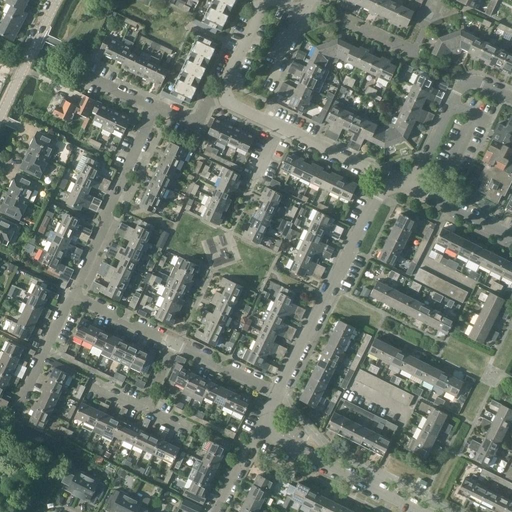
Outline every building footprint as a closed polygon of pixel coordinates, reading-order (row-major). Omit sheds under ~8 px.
[(23,11),(28,2),(23,0),(7,0),(6,3),(12,6),(23,11)] [(221,31),(226,20),(234,3),(235,0),(214,0),(203,23),(194,18),(192,22),(213,32),(214,28),(221,31)] [(372,15),(378,0),(365,0),(362,7),(369,10),(368,13),(372,15)] [(384,17),(391,2),(387,0),(378,0),(372,15),(376,17),(378,14),(384,17)] [(474,9),(477,0),(456,0),(474,9)] [(394,25),(402,7),(391,2),(384,17),(390,20),(389,23),(394,25)] [(493,10),(495,4),(489,2),(487,8),(493,10)] [(23,23),(28,13),(23,11),(12,6),(7,15),(23,23)] [(406,27),(413,12),(402,7),(394,25),(398,27),(399,24),(406,27)] [(490,16),(493,10),(487,8),(484,13),(490,16)] [(18,32),(23,23),(7,15),(2,24),(18,32)] [(488,28),(490,23),(483,20),(481,25),(488,28)] [(0,33),(13,41),(18,32),(2,24),(0,28),(0,33)] [(504,32),(506,27),(499,24),(497,29),(504,32)] [(190,104),(194,94),(212,55),(213,54),(217,44),(211,41),(213,37),(192,28),(190,32),(200,36),(172,95),(163,91),(161,95),(181,105),(183,101),(190,104)] [(453,56),(459,53),(461,49),(460,31),(438,38),(449,54),(453,56)] [(468,52),(475,38),(460,31),(461,49),(468,52)] [(105,52),(112,39),(106,36),(100,49),(105,52)] [(446,60),(449,54),(438,38),(431,53),(446,60)] [(478,60),(479,58),(486,43),(475,38),(468,52),(468,53),(474,56),(473,58),(478,60)] [(114,58),(121,43),(112,39),(105,52),(104,54),(114,58)] [(124,63),(128,55),(129,52),(133,43),(123,39),(121,43),(114,58),(123,63),(124,63)] [(331,64),(337,62),(339,58),(337,39),(315,47),(326,62),(331,64)] [(345,61),(352,46),(337,39),(339,58),(345,61)] [(488,65),(497,48),(486,43),(479,58),(485,61),(484,63),(488,65)] [(352,46),(345,61),(356,66),(364,49),(360,47),(358,49),(352,46)] [(323,68),(326,62),(315,47),(309,62),(323,68)] [(500,68),(507,53),(497,48),(488,65),(493,67),(494,65),(500,68)] [(367,72),(374,57),(367,53),(368,51),(364,49),(356,66),(367,72)] [(304,60),(307,53),(299,50),(296,56),(304,60)] [(131,72),(138,57),(129,52),(128,55),(124,63),(123,63),(121,67),(131,72)] [(510,76),(511,71),(511,55),(507,53),(500,68),(507,71),(506,74),(510,76)] [(141,77),(148,61),(138,57),(131,72),(141,77)] [(381,60),(374,57),(367,72),(378,77),(386,60),(382,58),(381,60)] [(388,82),(395,66),(389,64),(390,62),(386,60),(378,77),(388,82)] [(151,81),(158,66),(148,61),(141,77),(151,81)] [(306,67),(293,61),(290,66),(324,82),(329,71),(323,68),(309,62),(306,67)] [(161,86),(168,71),(158,66),(151,81),(161,86)] [(319,93),(324,82),(290,66),(288,72),(301,78),(299,83),(314,90),(319,93)] [(441,99),(444,93),(430,87),(433,81),(417,74),(412,86),(441,99)] [(347,85),(351,77),(346,75),(342,83),(347,85)] [(352,87),(355,80),(351,77),(347,85),(352,87)] [(296,89),(283,82),(280,88),(309,101),(314,90),(299,83),(296,89)] [(369,95),(373,88),(368,86),(365,93),(361,91),(360,94),(364,96),(366,94),(369,95)] [(441,99),(412,86),(407,97),(423,104),(425,99),(439,105),(441,99)] [(303,113),(309,101),(280,88),(277,94),(291,100),(288,106),(303,113)] [(380,100),(382,97),(375,94),(378,90),(373,88),(369,95),(374,97),(380,100)] [(88,118),(96,101),(84,95),(79,106),(63,99),(60,107),(57,105),(53,114),(71,122),(76,112),(88,118)] [(431,121),(434,116),(420,110),(423,104),(407,97),(402,108),(431,121)] [(331,139),(346,105),(336,100),(333,106),(326,121),(331,123),(325,137),(331,139)] [(104,125),(112,109),(101,104),(102,103),(97,101),(92,111),(97,113),(94,120),(104,125)] [(348,131),(355,116),(357,110),(346,105),(331,139),(336,142),(342,129),(348,131)] [(431,121),(402,108),(398,119),(413,126),(415,120),(428,127),(431,121)] [(112,134),(114,129),(122,114),(112,109),(104,125),(102,129),(112,134)] [(131,118),(128,117),(122,114),(114,129),(124,134),(126,129),(132,132),(138,120),(132,117),(131,118)] [(315,115),(312,120),(322,125),(324,120),(319,117),(315,115)] [(352,149),(366,121),(355,116),(348,131),(353,134),(347,147),(352,149)] [(493,141),(483,161),(492,166),(492,165),(504,171),(510,174),(511,170),(511,117),(505,128),(498,124),(494,133),(498,135),(501,136),(498,144),(495,142),(493,141)] [(218,138),(225,123),(215,118),(208,133),(218,138)] [(406,140),(413,126),(398,119),(395,125),(406,140)] [(369,142),(376,127),(376,126),(366,121),(352,149),(358,152),(364,139),(369,142)] [(226,146),(228,143),(235,127),(225,123),(218,138),(217,141),(226,146)] [(395,144),(406,140),(395,125),(391,123),(388,124),(395,144)] [(384,148),(395,144),(388,124),(384,126),(382,130),(384,148)] [(238,147),(245,132),(235,127),(228,143),(238,147)] [(384,148),(382,130),(376,127),(369,142),(384,148)] [(248,152),(255,136),(245,132),(238,147),(248,152)] [(48,159),(57,142),(38,133),(30,150),(48,159)] [(99,150),(102,144),(96,141),(94,145),(93,147),(99,150)] [(180,160),(185,150),(169,142),(165,152),(180,160)] [(40,177),(48,159),(30,150),(21,168),(40,177)] [(219,162),(221,157),(216,155),(217,153),(212,150),(211,153),(209,157),(219,162)] [(176,169),(180,160),(165,152),(160,162),(176,169)] [(287,155),(281,168),(291,173),(299,157),(293,154),(292,157),(287,155)] [(100,183),(103,177),(97,174),(102,164),(88,157),(80,174),(100,183)] [(228,166),(230,162),(221,157),(219,162),(228,166)] [(299,157),(291,173),(301,178),(307,164),(303,162),(304,160),(299,157)] [(171,179),(176,169),(160,162),(156,172),(171,179)] [(241,172),(243,168),(230,162),(228,166),(241,172)] [(307,164),(301,178),(310,182),(318,166),(312,163),(311,166),(307,164)] [(484,171),(479,180),(483,182),(479,191),(488,195),(486,198),(497,203),(502,195),(504,196),(511,180),(511,174),(510,174),(504,171),(492,165),(492,166),(488,174),(484,171)] [(318,166),(310,182),(320,187),(327,173),(323,171),(324,169),(318,166)] [(224,167),(219,177),(222,178),(222,179),(238,186),(241,181),(238,180),(241,175),(227,169),(224,167)] [(208,179),(211,173),(208,172),(203,170),(200,176),(208,179)] [(167,189),(171,179),(156,172),(151,182),(167,189)] [(327,173),(320,187),(330,192),(338,175),(332,173),(331,175),(327,173)] [(28,202),(37,184),(17,174),(8,193),(28,202)] [(97,188),(100,183),(80,174),(75,183),(90,190),(92,186),(97,188)] [(338,175),(330,192),(340,196),(346,182),(342,180),(343,178),(338,175)] [(222,178),(217,188),(231,195),(233,191),(235,192),(238,186),(222,179),(222,178)] [(162,199),(167,189),(151,182),(146,191),(162,199)] [(346,182),(340,196),(350,201),(350,200),(353,202),(356,195),(353,194),(357,185),(352,182),(350,184),(346,182)] [(91,202),(94,197),(88,194),(90,190),(75,183),(71,193),(91,202)] [(217,188),(213,198),(229,206),(231,200),(229,199),(231,195),(217,188)] [(264,192),(262,197),(278,205),(282,195),(268,188),(266,193),(264,192)] [(155,214),(162,199),(146,191),(139,207),(155,214)] [(0,210),(20,220),(28,202),(8,193),(0,210)] [(88,208),(91,202),(71,193),(66,203),(81,210),(83,206),(88,208)] [(210,197),(205,207),(208,208),(222,214),(224,210),(226,211),(229,206),(213,198),(210,197)] [(262,197),(259,203),(261,204),(259,208),(273,215),(278,205),(262,197)] [(208,208),(203,218),(207,220),(219,225),(222,220),(220,219),(222,214),(208,208)] [(255,211),(252,217),(269,224),(273,215),(259,208),(257,212),(255,211)] [(318,211),(313,221),(332,231),(335,225),(333,224),(335,220),(318,211)] [(81,232),(84,227),(78,224),(80,220),(66,213),(62,223),(81,232)] [(411,232),(416,221),(401,213),(395,225),(411,232)] [(44,227),(48,217),(44,215),(40,225),(44,227)] [(252,217),(250,222),(252,223),(250,227),(264,234),(269,224),(252,217)] [(0,242),(7,246),(17,226),(0,218),(0,242)] [(147,242),(154,226),(140,220),(136,230),(130,227),(127,233),(147,242)] [(313,221),(308,231),(328,240),(330,236),(332,238),(335,232),(332,231),(313,221)] [(78,238),(81,232),(62,223),(57,233),(71,240),(73,236),(78,238)] [(405,244),(411,232),(395,225),(390,236),(405,244)] [(246,231),(243,237),(259,244),(264,234),(250,227),(248,232),(246,231)] [(431,237),(434,229),(429,227),(426,235),(431,237)] [(447,248),(454,234),(443,228),(435,242),(447,248)] [(308,231),(304,241),(323,250),(326,251),(329,246),(326,244),(328,240),(308,231)] [(72,252),(75,246),(69,243),(71,240),(57,233),(52,243),(72,252)] [(142,252),(147,242),(127,233),(124,238),(130,241),(128,245),(133,247),(142,252)] [(458,254),(465,239),(454,234),(447,248),(458,254)] [(400,255),(405,244),(390,236),(384,247),(400,255)] [(469,259),(476,245),(465,239),(458,254),(469,259)] [(304,241),(299,251),(313,257),(315,253),(321,256),(323,250),(304,241)] [(423,252),(426,245),(422,242),(418,250),(423,252)] [(69,257),(72,252),(52,243),(48,252),(62,259),(64,255),(69,257)] [(142,252),(133,247),(128,245),(126,249),(121,247),(118,252),(138,262),(142,252)] [(480,265),(487,250),(476,245),(469,259),(480,265)] [(405,257),(400,255),(384,247),(379,259),(394,266),(397,260),(403,262),(405,257)] [(62,271),(65,266),(60,263),(62,259),(48,252),(43,250),(38,260),(62,271)] [(419,260),(423,252),(418,250),(414,257),(419,260)] [(491,270),(498,256),(487,250),(480,265),(491,270)] [(299,251),(295,260),(314,269),(317,263),(311,261),(313,257),(299,251)] [(133,271),(138,262),(118,252),(115,258),(121,261),(119,265),(133,271)] [(440,263),(443,256),(439,253),(435,260),(440,263)] [(502,276),(509,261),(498,256),(491,270),(502,276)] [(197,272),(200,266),(180,257),(175,267),(193,275),(195,271),(197,272)] [(451,268),(454,261),(450,259),(446,266),(451,268)] [(295,260),(290,270),(291,271),(290,271),(290,272),(290,273),(290,274),(290,275),(291,276),(292,277),(293,277),(294,277),(295,277),(296,277),(297,277),(297,276),(298,276),(298,275),(298,274),(303,277),(306,272),(311,275),(314,269),(295,260)] [(152,269),(155,263),(149,261),(146,266),(152,269)] [(456,271),(459,264),(454,261),(451,268),(456,271)] [(511,280),(511,262),(509,261),(502,276),(511,280)] [(14,273),(17,267),(10,263),(7,270),(14,273)] [(133,271),(119,265),(117,269),(109,265),(106,270),(109,272),(128,281),(133,271)] [(191,286),(193,281),(191,280),(193,275),(175,267),(170,277),(191,286)] [(420,281),(425,271),(420,268),(414,278),(420,281)] [(473,279),(476,272),(471,270),(468,277),(473,279)] [(425,284),(431,273),(425,271),(420,281),(425,284)] [(124,291),(128,281),(109,272),(106,277),(112,280),(110,284),(124,291)] [(477,281),(481,274),(476,272),(473,279),(477,281)] [(431,286),(436,276),(431,273),(425,284),(431,286)] [(436,289),(441,279),(436,276),(431,286),(436,289)] [(188,292),(191,286),(170,277),(166,286),(166,287),(184,295),(186,291),(188,292)] [(239,297),(243,287),(223,278),(221,283),(226,286),(224,290),(239,297)] [(441,292),(447,281),(441,279),(436,289),(441,292)] [(382,301),(389,287),(378,281),(371,296),(382,301)] [(447,294),(452,284),(447,281),(441,292),(447,294)] [(495,290),(498,283),(494,281),(490,288),(495,290)] [(500,292),(503,286),(498,283),(495,290),(500,292)] [(57,299),(59,295),(36,284),(31,294),(46,301),(49,296),(57,299)] [(124,291),(110,284),(108,288),(102,286),(99,292),(119,301),(124,291)] [(452,297),(458,287),(452,284),(447,294),(452,297)] [(182,306),(184,300),(182,299),(184,295),(166,287),(162,296),(165,298),(182,306)] [(294,311),(297,306),(291,303),(293,299),(293,298),(296,293),(282,287),(275,302),(294,311)] [(393,307),(400,292),(389,287),(382,301),(393,307)] [(463,303),(468,292),(458,287),(452,297),(463,303)] [(239,297),(224,290),(222,294),(217,292),(214,297),(234,307),(239,297)] [(366,300),(369,293),(363,290),(360,296),(366,300)] [(404,312),(411,297),(400,292),(393,307),(404,312)] [(508,315),(510,311),(501,307),(505,299),(491,292),(485,304),(508,315)] [(50,315),(52,310),(44,307),(46,301),(31,294),(27,304),(50,315)] [(150,303),(153,298),(144,294),(142,299),(147,301),(150,303)] [(139,298),(135,296),(134,295),(129,305),(135,308),(139,298)] [(229,316),(234,307),(214,297),(211,303),(217,305),(215,310),(229,316)] [(415,317),(422,303),(411,297),(404,312),(415,317)] [(179,311),(182,306),(165,298),(161,308),(175,314),(176,310),(179,311)] [(292,317),(294,311),(275,302),(270,312),(284,318),(285,314),(292,317)] [(426,323),(433,308),(422,303),(415,317),(426,323)] [(48,319),(50,315),(27,304),(23,314),(37,321),(39,315),(48,319)] [(508,315),(485,304),(480,314),(494,322),(498,315),(506,319),(508,315)] [(172,326),(175,320),(173,319),(175,314),(161,308),(156,318),(172,326)] [(437,328),(444,314),(433,308),(426,323),(437,328)] [(147,318),(149,314),(139,309),(137,314),(147,318)] [(229,316),(215,310),(213,314),(206,310),(203,316),(225,326),(229,316)] [(285,331),(288,325),(282,323),(284,318),(270,312),(267,310),(262,320),(265,322),(285,331)] [(41,334),(43,330),(34,326),(37,321),(23,314),(18,324),(35,332),(41,334)] [(448,334),(455,319),(444,314),(437,328),(448,334)] [(497,337),(499,333),(491,328),(494,322),(480,314),(474,325),(497,337)] [(220,336),(225,326),(203,316),(200,322),(205,324),(203,328),(220,336)] [(84,341),(91,326),(92,323),(81,318),(73,336),(84,341)] [(349,340),(355,328),(340,320),(334,332),(349,340)] [(18,324),(13,321),(8,331),(31,342),(35,332),(18,324)] [(282,337),(285,331),(265,322),(261,331),(275,338),(276,334),(282,337)] [(495,341),(497,337),(474,325),(468,337),(483,344),(487,337),(495,341)] [(93,345),(101,328),(97,326),(96,328),(91,326),(84,341),(93,345)] [(101,354),(110,335),(104,332),(105,330),(101,328),(93,345),(91,349),(101,354)] [(220,336),(203,328),(201,332),(199,331),(196,337),(215,346),(220,336)] [(278,351),(281,346),(273,342),(275,338),(261,331),(256,341),(276,350),(278,351)] [(344,351),(349,340),(334,332),(328,343),(344,351)] [(368,344),(372,336),(367,334),(364,341),(368,344)] [(115,338),(110,335),(101,354),(110,358),(121,337),(117,335),(115,338)] [(120,363),(128,348),(129,344),(124,342),(125,339),(121,337),(110,358),(110,359),(120,363)] [(380,358),(387,343),(376,338),(369,352),(380,358)] [(273,357),(276,350),(256,341),(252,351),(265,357),(267,354),(273,357)] [(23,360),(27,350),(10,342),(5,352),(23,360)] [(338,362),(344,351),(328,343),(323,354),(338,362)] [(391,363),(398,349),(387,343),(380,358),(391,363)] [(135,347),(129,344),(128,348),(120,363),(130,368),(140,346),(136,344),(135,347)] [(363,355),(366,348),(361,345),(358,353),(363,355)] [(149,353),(143,351),(144,348),(140,346),(130,368),(140,373),(140,371),(146,374),(156,354),(150,351),(149,353)] [(266,370),(269,365),(263,362),(265,357),(252,351),(247,349),(243,359),(266,370)] [(402,369),(409,354),(398,349),(391,363),(402,369)] [(26,367),(28,362),(23,360),(5,352),(0,362),(15,369),(18,363),(26,367)] [(72,364),(74,360),(75,358),(64,352),(61,358),(72,364)] [(333,373),(338,362),(323,354),(317,366),(333,373)] [(413,374),(420,360),(409,354),(402,369),(413,374)] [(182,369),(186,359),(178,355),(173,364),(176,365),(168,383),(174,387),(176,384),(184,388),(193,371),(188,369),(187,371),(182,369)] [(82,368),(84,364),(74,360),(72,364),(82,368)] [(355,370),(359,363),(354,360),(350,368),(355,370)] [(424,380),(431,365),(420,360),(413,374),(424,380)] [(0,372),(19,382),(21,378),(13,374),(15,369),(0,362),(0,361),(0,372)] [(73,377),(76,371),(65,366),(54,361),(52,367),(54,369),(52,374),(49,372),(47,377),(50,378),(64,385),(69,375),(73,377)] [(92,373),(94,369),(84,364),(82,368),(92,373)] [(434,385),(442,371),(431,365),(424,380),(434,385)] [(327,385),(333,373),(317,366),(312,377),(327,385)] [(351,378),(355,370),(350,368),(347,375),(351,378)] [(102,378),(104,373),(94,369),(92,373),(102,378)] [(360,382),(366,372),(360,369),(355,380),(360,382)] [(192,399),(201,378),(196,376),(197,373),(193,371),(184,388),(182,394),(192,399)] [(445,390),(453,376),(442,371),(434,385),(445,390)] [(17,387),(19,382),(0,372),(0,385),(6,388),(9,383),(17,387)] [(366,385),(371,374),(366,372),(360,382),(366,385)] [(112,382),(114,378),(104,373),(102,378),(112,382)] [(393,377),(386,373),(384,377),(395,383),(398,377),(394,375),(393,377)] [(204,398),(212,380),(214,376),(210,374),(207,381),(201,378),(192,399),(201,403),(204,398)] [(371,388),(376,377),(371,374),(366,385),(371,388)] [(457,396),(464,382),(453,376),(445,390),(457,396)] [(322,395),(327,385),(312,377),(306,388),(322,395)] [(376,390),(382,380),(376,377),(371,388),(376,390)] [(64,385),(50,378),(47,384),(45,382),(43,387),(60,395),(64,385)] [(121,386),(123,382),(114,378),(112,382),(121,386)] [(346,389),(350,381),(345,379),(341,386),(346,389)] [(214,402),(221,387),(215,385),(216,382),(212,380),(204,398),(214,402)] [(382,393),(387,382),(382,380),(376,390),(382,393)] [(432,390),(434,385),(424,380),(421,384),(432,390)] [(387,396),(393,385),(387,382),(382,393),(387,396)] [(0,404),(7,408),(12,398),(4,394),(6,388),(0,385),(0,404)] [(392,398),(398,388),(393,385),(387,396),(392,398)] [(55,404),(60,395),(43,387),(41,391),(43,392),(41,397),(55,404)] [(226,390),(221,387),(214,402),(224,407),(232,389),(227,387),(226,390)] [(327,398),(322,395),(306,388),(300,399),(316,407),(319,402),(324,405),(327,398)] [(398,401),(403,390),(398,388),(392,398),(398,401)] [(233,411),(240,397),(235,394),(236,391),(232,389),(224,407),(233,411)] [(336,403),(342,392),(337,389),(331,401),(336,403)] [(403,404),(409,393),(403,390),(398,401),(403,404)] [(409,406),(414,396),(409,393),(403,404),(409,406)] [(243,416),(251,399),(241,394),(240,397),(233,411),(243,416)] [(55,404),(41,397),(38,403),(35,402),(33,406),(51,414),(55,404)] [(85,421),(92,407),(86,404),(87,401),(83,399),(75,417),(85,421)] [(351,408),(353,404),(346,400),(343,405),(351,408)] [(510,422),(511,419),(511,409),(493,400),(491,404),(500,408),(496,415),(510,422)] [(92,431),(105,403),(101,401),(97,409),(92,407),(85,421),(82,427),(92,432),(92,431)] [(330,415),(336,403),(331,401),(326,412),(330,415)] [(102,435),(104,431),(111,416),(106,413),(109,405),(105,403),(92,431),(102,435)] [(358,412),(361,407),(353,404),(351,408),(358,412)] [(43,430),(46,424),(51,414),(33,406),(31,410),(34,411),(29,422),(43,430)] [(126,413),(128,409),(122,407),(117,418),(111,416),(104,431),(114,435),(122,418),(125,412),(126,413)] [(184,416),(186,412),(176,407),(174,411),(184,416)] [(451,430),(453,425),(444,421),(448,414),(433,407),(428,418),(451,430)] [(373,420),(376,415),(368,411),(366,416),(373,420)] [(193,420),(195,416),(186,412),(184,416),(193,420)] [(338,433),(346,418),(335,412),(327,427),(338,433)] [(381,432),(384,426),(387,421),(376,415),(373,420),(379,423),(376,429),(381,432)] [(510,422),(496,415),(493,422),(484,417),(482,422),(505,433),(510,422)] [(203,425),(205,421),(195,416),(193,420),(203,425)] [(124,440),(127,432),(132,423),(122,418),(114,435),(124,440)] [(349,439),(357,423),(346,418),(338,433),(349,439)] [(451,430),(428,418),(422,429),(436,436),(440,429),(449,434),(451,430)] [(213,429),(215,425),(205,421),(203,425),(213,429)] [(396,431),(398,426),(391,423),(387,421),(384,426),(396,431)] [(143,449),(150,435),(145,432),(149,424),(144,422),(141,427),(133,445),(143,449)] [(499,444),(505,433),(482,422),(480,426),(489,430),(485,437),(499,444)] [(133,445),(141,427),(132,423),(127,432),(124,440),(133,445)] [(361,445),(369,429),(357,423),(349,439),(361,445)] [(223,434),(225,430),(215,425),(213,429),(223,434)] [(234,439),(237,433),(226,428),(225,430),(223,434),(234,439)] [(153,454),(164,431),(160,429),(156,437),(150,435),(143,449),(153,454)] [(372,450),(380,435),(369,429),(361,445),(372,450)] [(440,451),(442,447),(433,443),(436,436),(422,429),(417,440),(440,451)] [(163,458),(170,444),(164,441),(168,433),(164,431),(153,454),(163,458)] [(228,450),(231,444),(210,434),(207,440),(211,442),(207,451),(221,458),(224,460),(226,455),(223,454),(226,449),(228,450)] [(383,456),(391,441),(380,435),(372,450),(383,456)] [(499,444),(485,437),(482,444),(473,439),(471,443),(494,455),(499,444)] [(440,451),(417,440),(411,451),(425,458),(429,451),(438,456),(440,451)] [(488,466),(494,455),(471,443),(469,448),(477,452),(474,459),(488,466)] [(173,463),(181,446),(176,444),(175,446),(170,444),(163,458),(173,463)] [(219,469),(221,465),(219,464),(221,458),(207,451),(202,461),(213,466),(219,469)] [(100,465),(103,459),(98,456),(95,463),(100,465)] [(213,466),(202,461),(198,459),(193,469),(197,471),(212,478),(215,472),(217,473),(219,469),(213,466)] [(77,471),(72,468),(70,473),(67,472),(62,482),(65,483),(63,487),(73,492),(72,493),(78,496),(89,475),(78,470),(77,471)] [(493,479),(495,474),(488,470),(485,475),(493,479)] [(210,489),(212,485),(210,483),(212,478),(197,471),(193,481),(210,489)] [(279,479),(267,473),(265,478),(259,475),(253,486),(271,495),(279,479)] [(500,483),(503,478),(495,474),(493,479),(500,483)] [(99,500),(104,490),(102,489),(104,484),(99,482),(100,480),(89,475),(78,496),(84,499),(85,498),(95,503),(97,499),(99,500)] [(476,482),(479,477),(474,475),(472,480),(465,477),(457,492),(469,498),(477,483),(476,482)] [(168,484),(170,478),(166,476),(164,480),(156,477),(154,482),(162,485),(163,484),(166,486),(167,483),(168,484)] [(208,493),(210,489),(193,481),(188,490),(185,489),(183,495),(203,504),(206,498),(203,497),(206,492),(208,493)] [(310,490),(310,489),(299,483),(299,484),(297,488),(293,495),(291,499),(302,505),(309,490),(310,490)] [(480,504),(488,488),(477,483),(469,498),(480,504)] [(290,484),(286,492),(293,495),(297,488),(290,484)] [(266,505),(271,495),(253,486),(248,496),(263,503),(266,505)] [(499,494),(502,488),(497,486),(494,491),(488,488),(480,504),(491,510),(499,494)] [(120,492),(115,489),(112,495),(110,493),(105,503),(108,504),(106,508),(113,511),(123,511),(132,496),(121,491),(120,492)] [(166,500),(170,492),(164,489),(160,497),(166,500)] [(312,510),(319,495),(310,490),(309,490),(302,505),(312,510)] [(496,511),(504,511),(510,499),(499,494),(491,510),(496,511)] [(56,503),(61,505),(65,498),(60,495),(56,503)] [(323,511),(330,500),(319,495),(312,510),(311,511),(323,511)] [(142,501),(132,496),(123,511),(146,511),(147,511),(145,511),(151,498),(150,498),(149,498),(148,498),(146,498),(145,498),(144,499),(143,499),(143,500),(142,501)] [(255,511),(258,511),(263,503),(248,496),(243,506),(255,511)] [(186,511),(199,511),(202,507),(184,499),(180,509),(186,511)] [(336,511),(340,505),(330,500),(323,511),(336,511)]
